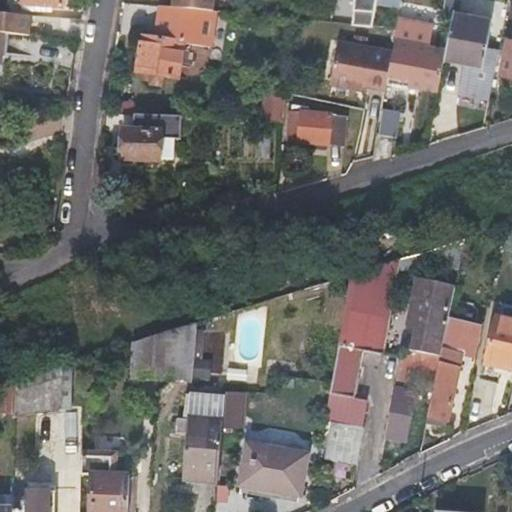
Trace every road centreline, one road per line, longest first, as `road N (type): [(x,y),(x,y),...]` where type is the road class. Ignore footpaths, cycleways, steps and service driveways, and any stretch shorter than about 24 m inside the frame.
road 1 (residential): [(65,260),(511,131)]
road 2 (residential): [(65,260),(104,0)]
road 3 (residential): [(340,511),(511,429)]
